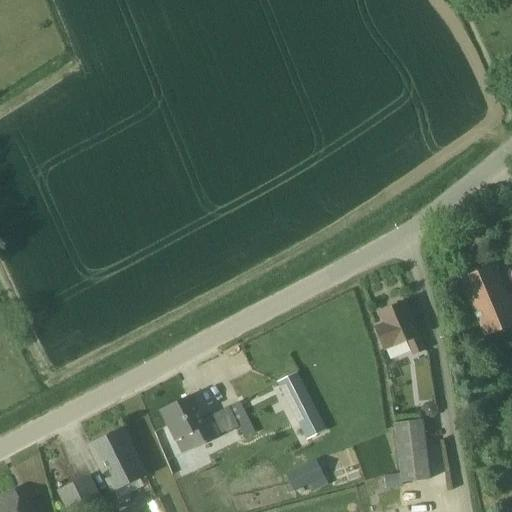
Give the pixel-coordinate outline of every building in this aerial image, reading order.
[(485,336),(511,325),(511,292),(507,295),(495,265),(461,279),(485,336)] [(404,303),(380,314),(384,323),(375,327),(385,349),(407,340),(413,355),(424,350),(404,303)] [(275,456),(327,429),(298,372),(245,399),(275,456)] [(193,450),(221,435),(238,427),(228,407),(211,416),(200,421),(187,396),(161,410),(177,440),(185,436),(193,450)] [(401,483),(429,480),(423,420),(394,424),(401,483)] [(114,490),(145,475),(122,429),(91,445),(114,490)] [(323,477),(316,462),(286,476),(294,491),(323,477)] [(67,511),(92,511),(104,506),(89,475),(56,491),(67,511)] [(24,511),(15,492),(0,498),(0,511),(24,511)]
